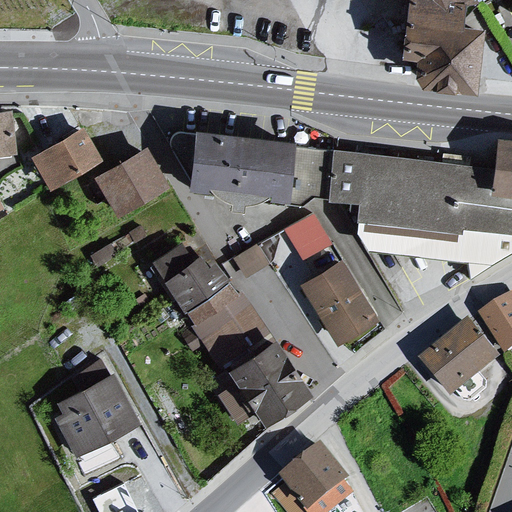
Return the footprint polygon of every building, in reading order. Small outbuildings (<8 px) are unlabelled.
[(409,0),(411,4),(406,59),(421,62),(420,69),(426,79),(460,84),(478,86),(485,32),(465,29),(467,7),(479,1),(478,0),(409,0)] [(12,113),(0,113),(0,156),(17,154),(12,113)] [(85,130),(34,159),(52,192),(101,161),(85,130)] [(484,172),(199,133),(191,192),(213,195),(265,202),(298,207),(312,199),(353,204),(350,231),(362,254),(467,266),(467,281),(511,253),(511,201),(484,198),(484,172)] [(511,143),(493,140),(484,172),(484,198),(511,201),(511,143)] [(170,188),(148,150),(99,180),(120,217),(170,188)] [(0,183),(0,209),(9,205),(0,183)] [(244,270),(270,255),(259,235),(233,249),(244,270)] [(168,284),(195,263),(182,243),(153,262),(168,284)] [(195,263),(168,284),(189,314),(231,284),(217,265),(210,270),(202,257),(195,263)] [(379,321),(343,262),(303,286),(340,345),(379,321)] [(231,284),(189,314),(197,325),(194,327),(223,370),(272,335),(243,292),(239,296),(231,284)] [(511,297),(479,318),(505,358),(511,352),(511,297)] [(497,365),(466,326),(416,366),(447,406),(497,365)] [(310,397),(277,347),(234,375),(240,384),(221,396),(239,422),(258,410),(268,425),(310,397)] [(82,392),(111,377),(101,359),(75,378),(82,392)] [(139,424),(114,375),(111,377),(82,392),(61,403),(66,414),(58,418),(76,457),(139,424)] [(344,476),(319,442),(282,472),(289,482),(275,493),(288,511),(299,511),(306,507),(310,511),(323,511),(351,492),(341,478),(344,476)]
